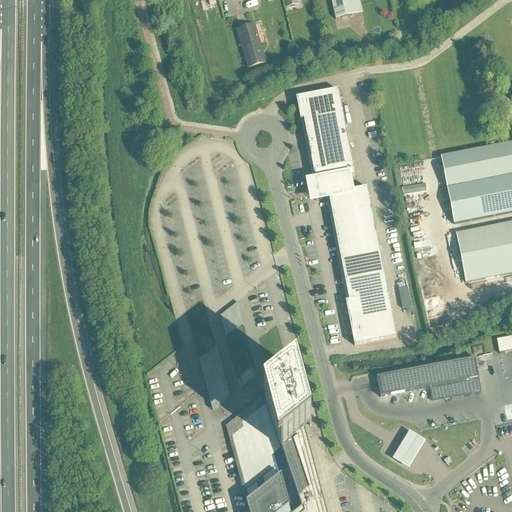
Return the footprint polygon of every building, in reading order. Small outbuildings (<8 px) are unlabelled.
[(297,6),(295,0),(285,0),(287,9),(297,6)] [(351,0),(330,0),(336,21),(356,16),(351,0)] [(237,32),(248,70),(264,65),(252,27),(237,32)] [(355,177),(338,92),(296,100),(300,122),(304,121),(315,182),(312,183),(316,202),(329,199),(349,303),(346,304),(349,320),(352,320),(354,329),(351,330),(354,347),(397,339),(397,338),(396,338),(367,190),(367,189),(353,192),(350,178),(355,177)] [(511,144),(441,159),(447,191),(511,177),(511,144)] [(511,177),(447,191),(454,226),(511,214),(511,177)] [(511,224),(456,236),(465,285),(511,275),(511,224)] [(220,317),(226,338),(243,325),(237,304),(220,317)] [(511,338),(496,341),(499,356),(511,353),(511,338)] [(199,361),(212,412),(229,398),(216,348),(199,361)] [(477,370),(475,359),(376,379),(378,389),(380,399),(430,390),(432,403),(482,393),(477,370)] [(251,369),(240,378),(243,389),(254,380),(251,369)] [(326,511),(305,432),(311,427),(296,370),(286,380),(226,428),(248,511),(326,511)] [(424,442),(408,432),(399,446),(390,460),(407,470),(415,456),(424,442)]
